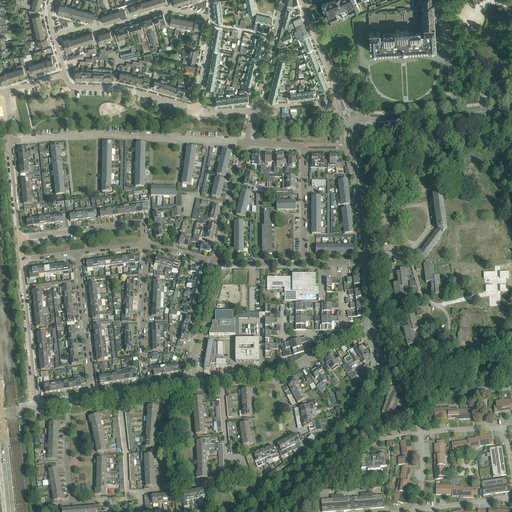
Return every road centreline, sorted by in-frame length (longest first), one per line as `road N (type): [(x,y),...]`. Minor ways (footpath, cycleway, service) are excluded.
road 1 (residential): [(10,141),(97,134),(245,142)]
road 2 (secondary): [(254,511),(359,415),(377,377),(374,328)]
road 3 (unknown): [(368,262),(409,250),(420,297),(443,309),(439,356),(400,349)]
road 4 (residential): [(54,37),(165,8),(210,17)]
road 5 (residential): [(36,407),(21,259)]
road 6 (residential): [(94,399),(76,252)]
road 7 (residential): [(147,389),(145,244)]
road 8 (residential): [(145,244),(143,227),(134,223),(19,237)]
road 9 (residential): [(194,107),(122,88),(74,86),(64,72)]
road 10 (secondary): [(368,262),(356,125)]
road 11 (residential): [(511,470),(500,427),(419,433)]
road 12 (residential): [(216,262),(187,384)]
road 13 (residential): [(245,142),(216,262)]
